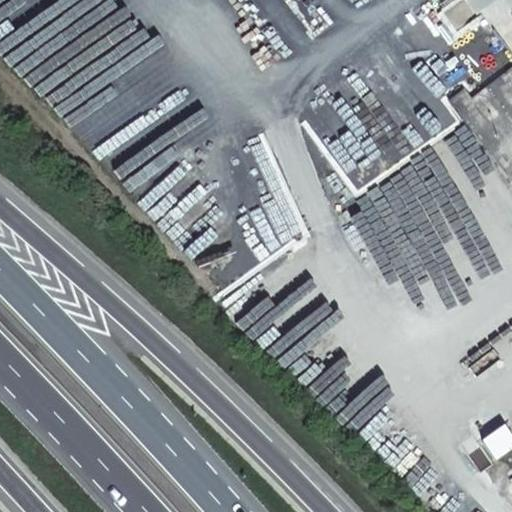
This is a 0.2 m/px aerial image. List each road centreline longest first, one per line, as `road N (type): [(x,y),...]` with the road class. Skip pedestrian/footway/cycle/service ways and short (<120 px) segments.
road 1 (trunk): [(328,511),(0,202)]
road 2 (trunk): [(225,511),(0,269)]
road 3 (trunk): [(0,357),(151,511)]
